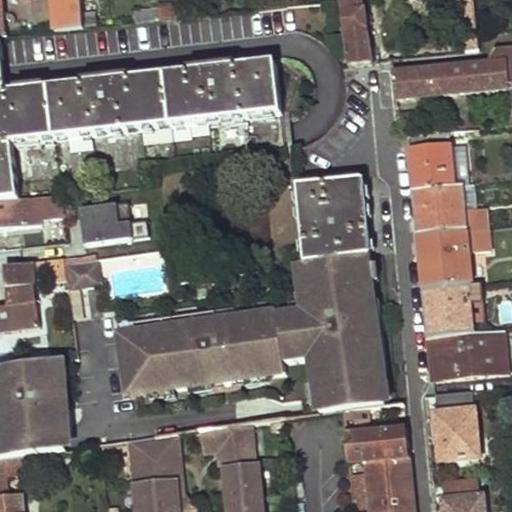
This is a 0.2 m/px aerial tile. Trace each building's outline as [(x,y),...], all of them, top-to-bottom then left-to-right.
[(83,0),(0,0),(0,43),(3,43),(6,43),(3,4),(46,0),(53,0),(58,37),(86,34),(83,0)] [(354,69),(377,66),(367,0),(339,0),(341,6),(349,69),(354,69)] [(135,15),(137,28),(164,25),(162,11),(135,15)] [(481,52),(476,12),(464,14),(468,53),(481,52)] [(0,204),(18,203),(13,148),(285,118),(278,68),(9,96),(3,43),(0,43),(0,204)] [(396,75),(399,102),(511,91),(511,52),(498,54),(492,65),(396,75)] [(415,167),(418,193),(473,187),(469,150),(454,151),(453,134),(412,137),(414,156),(419,155),(420,167),(415,167)] [(367,258),(372,257),(365,182),(301,187),(307,266),(367,258)] [(473,187),(418,193),(421,237),(468,234),(482,232),(480,212),(475,213),(473,187)] [(0,233),(60,227),(57,198),(18,203),(0,204),(0,233)] [(132,243),(131,206),(83,208),(85,245),(132,243)] [(426,292),(474,290),(468,234),(421,237),(426,292)] [(43,268),(62,266),(60,251),(40,252),(43,268)] [(372,257),(367,258),(369,283),(374,283),(379,282),(378,266),(373,266),(372,257)] [(138,325),(122,327),(133,398),(154,395),(179,391),(198,389),(216,386),(217,392),(251,388),(250,381),(268,379),(290,376),(288,365),(312,362),(324,360),(328,382),(320,383),(320,388),(323,408),(324,416),(347,412),(368,410),(381,409),(378,382),(383,382),(382,371),(379,339),(379,335),(376,302),(374,283),(369,283),(367,258),(307,266),(303,267),(307,294),(309,308),(301,312),(297,313),(281,315),(280,310),(272,311),(256,314),(239,316),(222,318),(222,313),(202,316),(180,319),(163,322),(138,325)] [(95,262),(62,266),(65,286),(65,292),(98,288),(95,262)] [(62,266),(43,268),(46,290),(65,286),(62,266)] [(0,338),(43,332),(35,269),(4,272),(9,312),(0,312),(0,338)] [(431,340),(479,336),(476,304),(485,303),(484,289),(474,290),(426,292),(431,340)] [(307,294),(299,296),(300,304),(296,305),(297,313),(301,312),(309,308),(307,294)] [(476,304),(479,336),(489,335),(485,303),(476,304)] [(271,304),(255,306),(256,314),(272,311),(271,304)] [(201,308),(179,311),(180,319),(202,316),(201,308)] [(238,308),(221,311),(222,313),(222,318),(239,316),(238,308)] [(138,317),(138,325),(163,322),(161,313),(138,317)] [(431,340),(435,382),(511,376),(508,333),(489,335),(479,336),(431,340)] [(41,342),(45,367),(56,365),(66,364),(62,339),(41,342)] [(324,360),(312,362),(315,383),(320,383),(328,382),(324,360)] [(45,367),(0,375),(0,463),(33,459),(70,454),(68,439),(67,429),(71,428),(69,415),(64,384),(58,385),(57,374),(56,365),(45,367)] [(68,372),(57,374),(58,385),(64,384),(69,383),(68,372)] [(270,387),(268,379),(250,381),(251,388),(251,390),(270,387)] [(390,398),(389,381),(383,382),(378,382),(381,409),(386,408),(385,398),(390,398)] [(216,386),(198,389),(200,397),(217,394),(217,392),(216,386)] [(320,388),(312,390),(315,409),(323,408),(320,388)] [(179,391),(154,395),(155,403),(180,400),(179,391)] [(355,511),(411,511),(416,511),(408,429),(370,432),(368,410),(347,412),(351,466),(367,464),(368,474),(352,476),(355,511)] [(443,464),(482,460),(477,413),(439,416),(443,464)] [(74,415),(69,415),(71,428),(67,429),(68,439),(77,438),(74,415)] [(266,511),(262,464),(258,465),(254,425),(203,431),(204,454),(220,453),(224,453),(226,468),(228,487),(232,486),(234,502),(234,511),(266,511)] [(133,445),(138,511),(181,511),(182,511),(181,496),(185,495),(183,466),(177,466),(176,457),(182,456),(180,434),(163,436),(163,441),(133,445)] [(0,511),(24,511),(23,498),(8,499),(7,477),(11,477),(11,480),(35,478),(33,459),(0,463),(0,511)] [(185,495),(181,496),(182,511),(196,509),(185,495)] [(446,502),(447,511),(487,511),(486,499),(446,502)]
